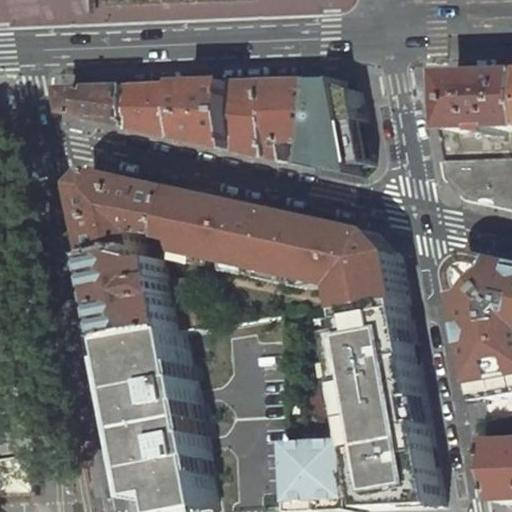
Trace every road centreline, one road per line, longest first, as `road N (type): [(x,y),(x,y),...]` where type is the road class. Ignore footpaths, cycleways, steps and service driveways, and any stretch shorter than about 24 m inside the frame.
road 1 (residential): [(124,511),(50,132)]
road 2 (residential): [(425,217),(50,132)]
road 3 (tertiary): [(33,50),(386,30)]
road 4 (residential): [(425,217),(478,511)]
road 5 (residential): [(425,217),(386,30)]
road 6 (tertiary): [(386,30),(511,23)]
